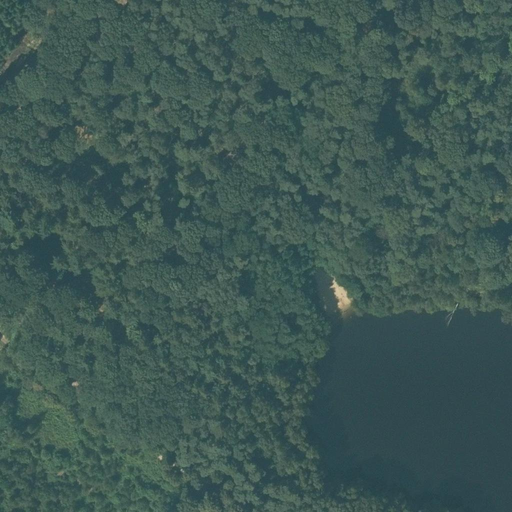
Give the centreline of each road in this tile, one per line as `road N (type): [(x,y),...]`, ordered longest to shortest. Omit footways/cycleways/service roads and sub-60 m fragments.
road 1 (track): [(66,392),(350,43),(365,36),(356,0)]
road 2 (track): [(367,222),(359,148),(365,36)]
road 3 (track): [(228,0),(259,23),(350,43)]
